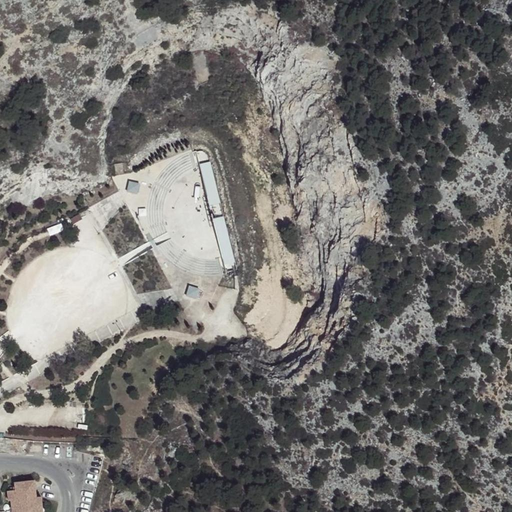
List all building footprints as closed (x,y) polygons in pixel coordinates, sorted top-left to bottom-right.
[(210,162),(199,164),(209,205),(220,203),(210,162)] [(137,194),(140,184),(130,182),(128,192),(137,194)] [(213,218),(224,264),(235,262),(224,216),(213,218)] [(196,299),(199,290),(190,287),(187,296),(196,299)] [(43,511),(42,497),(37,498),(32,498),(32,490),(36,490),(35,481),(15,483),(16,490),(8,491),(9,502),(11,501),(12,511),(43,511)]
